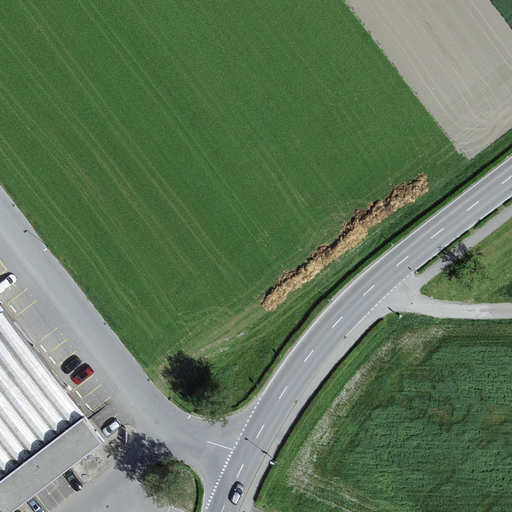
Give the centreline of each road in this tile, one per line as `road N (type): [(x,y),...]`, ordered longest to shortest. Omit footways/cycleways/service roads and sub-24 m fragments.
road 1 (tertiary): [(245,457),(330,329),(385,274),(511,177)]
road 2 (unclassified): [(0,210),(179,428),(245,457)]
